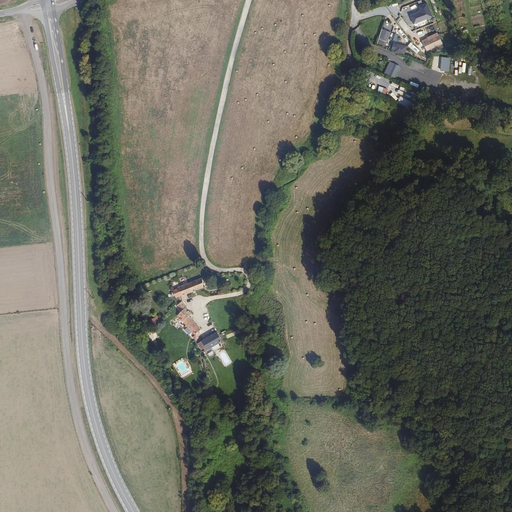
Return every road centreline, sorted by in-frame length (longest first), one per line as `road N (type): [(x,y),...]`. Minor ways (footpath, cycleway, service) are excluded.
road 1 (track): [(21,9),(44,94),(72,408),(110,511)]
road 2 (primary): [(49,13),(74,168),(86,382),(105,454),(133,511)]
road 3 (track): [(208,336),(194,303),(244,290),(248,280),(243,270),(212,266),(202,223),(218,116),(249,0)]
road 4 (track): [(445,410),(511,299)]
